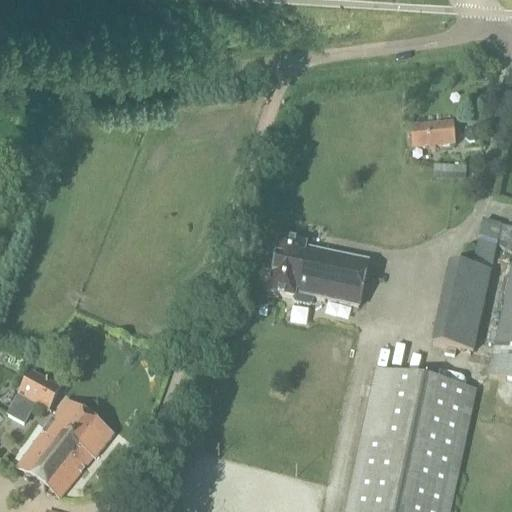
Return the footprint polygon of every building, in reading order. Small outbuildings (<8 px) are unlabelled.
[(434,154),(434,150),(454,148),(451,125),(409,129),(411,152),(428,151),(428,154),(434,154)] [(468,130),(464,134),(465,140),(469,144),(475,144),(478,139),(478,134),(474,130),(468,130)] [(491,273),(501,228),(484,224),(474,269),(491,273)] [(357,311),(367,265),(303,251),(304,247),(278,241),(266,295),(292,301),(293,297),(357,311)] [(511,382),(511,291),(492,378),(511,382)] [(46,417),(61,389),(29,371),(6,417),(18,423),(28,406),(46,417)] [(452,511),(477,394),(374,373),(345,511),(452,511)] [(94,463),(112,440),(63,403),(14,471),(59,503),(92,461),(94,463)]
